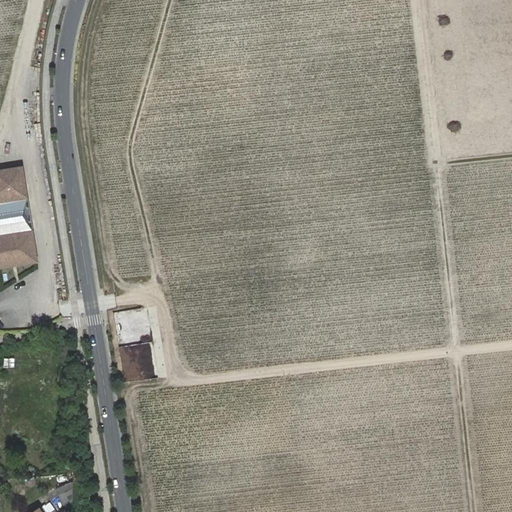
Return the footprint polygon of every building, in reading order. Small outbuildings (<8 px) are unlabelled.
[(2,183),(24,180),(22,165),(0,168),(0,198),(4,198),(2,183)] [(26,195),(24,180),(2,183),(4,198),(26,195)] [(28,199),(0,203),(0,233),(31,229),(28,199)] [(31,229),(0,233),(0,248),(33,244),(31,229)] [(0,248),(0,264),(35,260),(33,244),(0,248)] [(58,482),(60,494),(62,494),(66,505),(71,504),(72,480),(58,482)]
